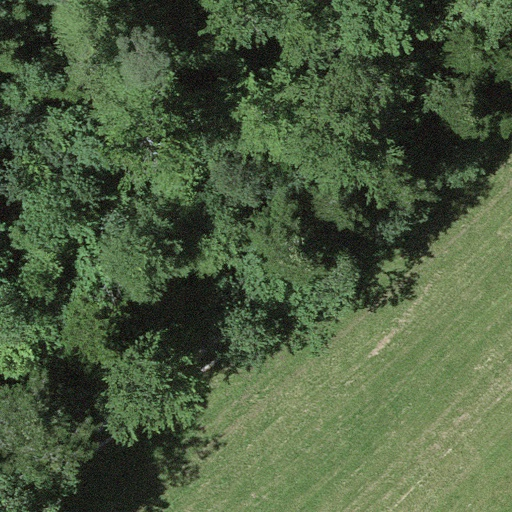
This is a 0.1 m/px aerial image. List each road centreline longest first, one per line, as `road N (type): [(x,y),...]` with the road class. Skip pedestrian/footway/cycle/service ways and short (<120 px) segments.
road 1 (track): [(0,496),(369,230),(511,90)]
road 2 (track): [(261,0),(0,314)]
